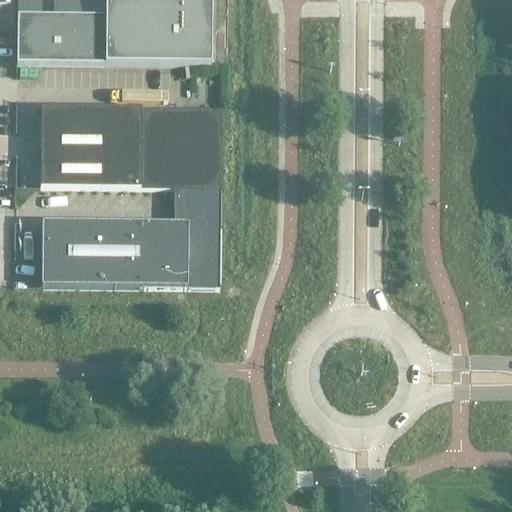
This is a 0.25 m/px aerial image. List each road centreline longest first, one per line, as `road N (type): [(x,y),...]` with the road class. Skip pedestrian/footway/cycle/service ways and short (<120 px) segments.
road 1 (secondary): [(346,0),(344,315)]
road 2 (secondary): [(372,314),(375,0)]
road 3 (secondary): [(344,315),(307,341),(296,386),(308,415),(346,440)]
